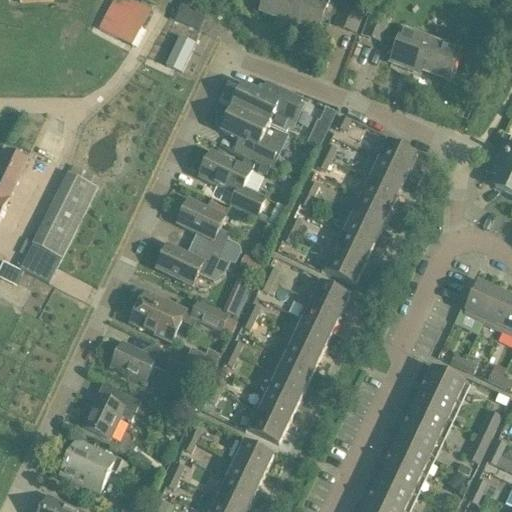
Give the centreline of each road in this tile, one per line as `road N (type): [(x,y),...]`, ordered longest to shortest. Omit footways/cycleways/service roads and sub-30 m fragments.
road 1 (residential): [(9,511),(226,55),(448,146),(464,240)]
road 2 (residential): [(333,511),(402,365),(398,347),(438,258),(464,240)]
